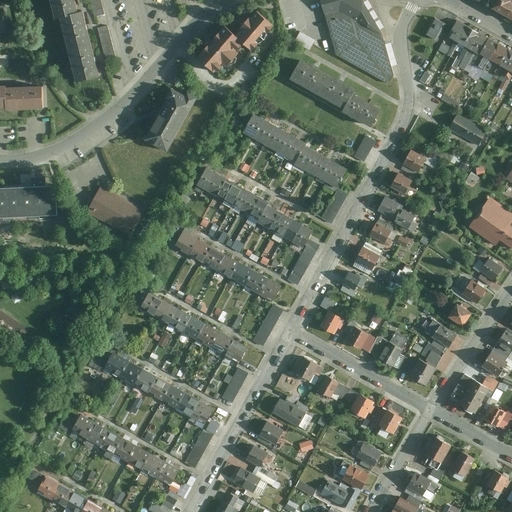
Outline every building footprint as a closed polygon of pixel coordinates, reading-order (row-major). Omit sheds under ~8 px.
[(79,12),(75,0),(46,0),(52,20),(55,19),(79,12)] [(99,0),(89,0),(94,17),(104,15),(99,0)] [(361,0),(319,0),(336,56),(388,85),(393,76),(381,35),(361,0)] [(496,0),(481,0),(480,2),(491,9),(496,0)] [(511,21),(511,0),(496,0),(491,9),(511,21)] [(55,19),(64,51),(91,44),(83,11),(79,12),(55,19)] [(273,26),(257,12),(236,37),(242,42),(253,51),(273,26)] [(437,41),(446,26),(436,20),(426,35),(437,41)] [(458,44),(468,27),(457,21),(448,38),(455,42),(447,56),(451,58),(458,44)] [(107,25),(98,28),(107,67),(116,64),(107,25)] [(224,27),(196,59),(214,74),(242,42),(236,37),(224,27)] [(479,33),(468,27),(458,44),(465,48),(461,54),(460,54),(452,67),(458,70),(459,67),(479,33)] [(313,48),(317,39),(302,31),(297,40),(313,48)] [(489,39),(479,33),(459,67),(464,70),(474,53),(480,56),(489,39)] [(500,45),(489,39),(480,56),(484,58),(478,68),(484,71),(486,68),(500,45)] [(100,75),(91,44),(64,51),(72,82),(100,75)] [(509,50),(500,45),(486,68),(490,70),(494,64),(499,67),(509,50)] [(511,68),(511,51),(509,50),(499,67),(505,71),(501,77),(506,79),(511,68)] [(328,76),(301,61),(290,80),(317,95),(328,76)] [(511,68),(506,79),(500,89),(505,92),(511,78),(511,68)] [(344,110),(353,95),(355,91),(328,76),(317,95),(344,110)] [(43,87),(7,88),(7,112),(8,114),(44,112),(43,87)] [(145,143),(168,156),(201,101),(191,95),(189,98),(175,90),(145,143)] [(370,128),(380,110),(353,95),(344,110),(343,113),(370,128)] [(267,116),(256,109),(245,129),(256,135),(267,116)] [(487,131),(458,114),(450,129),(479,146),(487,131)] [(256,135),(267,141),(278,121),(267,116),(256,135)] [(278,121),(267,141),(277,147),(288,127),(278,121)] [(288,153),(299,134),(288,127),(277,147),(288,153)] [(310,140),(299,134),(288,153),(298,158),(309,141),(310,140)] [(368,135),(356,156),(367,161),(378,140),(368,135)] [(297,161),(307,166),(319,147),(309,141),(298,158),(297,161)] [(319,147),(307,166),(318,173),(329,153),(319,147)] [(427,158),(411,150),(404,163),(419,172),(427,158)] [(318,173),(329,178),(340,159),(329,153),(318,173)] [(340,159),(329,178),(339,184),(350,165),(340,159)] [(207,168),(195,189),(203,193),(206,187),(214,172),(207,168)] [(214,172),(206,187),(217,194),(225,178),(214,172)] [(398,173),(391,186),(405,194),(413,181),(398,173)] [(225,178),(217,194),(225,198),(234,183),(225,178)] [(234,183),(225,198),(234,203),(242,188),(234,183)] [(0,220),(59,218),(57,185),(0,187),(0,220)] [(333,222),(350,193),(339,187),(322,216),(333,222)] [(144,211),(101,188),(88,214),(131,236),(144,211)] [(242,188),(234,203),(243,208),(251,193),(242,188)] [(251,193),(243,208),(251,213),(260,198),(251,193)] [(385,195),(378,210),(392,217),(399,202),(385,195)] [(511,211),(490,197),(470,226),(497,245),(500,242),(511,250),(511,227),(510,226),(511,223),(511,211)] [(260,198),(251,213),(260,218),(269,202),(260,198)] [(260,218),(259,220),(267,225),(276,210),(268,206),(269,203),(269,202),(260,218)] [(401,207),(394,221),(408,229),(415,215),(401,207)] [(276,210),(267,225),(276,230),(285,215),(276,210)] [(285,215),(276,230),(285,235),(293,220),(285,215)] [(293,220),(285,235),(293,240),(302,225),(293,220)] [(377,222),(370,235),(389,245),(393,238),(389,236),(392,230),(377,222)] [(302,225),(293,240),(304,246),(305,245),(308,239),(313,231),(312,230),(312,231),(302,225)] [(190,253),(199,237),(186,229),(176,245),(190,253)] [(402,236),(399,243),(409,246),(412,240),(402,236)] [(213,245),(199,237),(190,253),(204,260),(213,245)] [(299,283),(318,250),(308,244),(289,278),(299,283)] [(213,245),(204,260),(219,268),(227,253),(213,245)] [(363,247),(355,261),(372,270),(380,255),(363,247)] [(241,260),(227,253),(219,268),(232,276),(241,260)] [(481,272),(494,280),(503,267),(489,257),(480,271),(481,272)] [(241,260),(232,276),(246,284),(255,268),(241,260)] [(270,277),(255,268),(246,284),(261,292),(270,277)] [(355,289),(361,279),(349,272),(343,283),(355,289)] [(491,285),(494,280),(481,272),(478,277),(491,285)] [(270,277),(261,292),(275,300),(284,284),(270,277)] [(462,292),(477,303),(486,291),(471,280),(462,292)] [(356,291),(343,284),(340,289),(353,296),(356,291)] [(150,290),(141,306),(156,314),(165,298),(150,290)] [(179,306),(165,298),(156,314),(170,322),(179,306)] [(463,324),(472,310),(457,300),(448,314),(463,324)] [(264,345),(285,309),(275,303),(255,340),(264,345)] [(179,306),(170,322),(184,330),(193,314),(179,306)] [(321,326),(334,333),(342,318),(329,311),(321,326)] [(371,325),(378,328),(385,315),(378,312),(371,325)] [(207,322),(193,314),(184,330),(198,338),(207,322)] [(447,345),(449,347),(457,335),(434,319),(426,332),(435,338),(447,345)] [(207,322),(198,338),(212,345),(221,330),(207,322)] [(355,326),(347,341),(361,348),(361,347),(369,333),(355,326)] [(235,338),(221,330),(212,345),(226,353),(235,338)] [(511,333),(506,330),(498,342),(511,351),(511,350),(511,333)] [(161,343),(168,346),(173,334),(166,331),(161,343)] [(379,359),(393,366),(408,338),(395,331),(390,340),(380,358),(379,359)] [(376,337),(369,333),(361,347),(368,351),(376,337)] [(378,334),(376,337),(368,351),(380,358),(390,340),(378,334)] [(235,338),(226,353),(240,361),(249,345),(235,338)] [(431,344),(443,351),(447,345),(435,338),(431,344)] [(419,381),(426,385),(444,352),(443,351),(431,344),(429,342),(422,353),(427,356),(424,361),(420,359),(418,363),(416,367),(411,376),(412,377),(412,378),(413,380),(414,381),(415,381),(416,381),(418,381),(419,381)] [(511,351),(498,342),(494,347),(508,356),(511,351)] [(114,351),(106,366),(121,375),(130,360),(114,351)] [(492,352),(483,366),(498,376),(507,362),(492,352)] [(304,377),(310,380),(316,371),(320,363),(305,355),(301,362),(299,361),(296,367),(298,368),(295,374),(303,378),(304,377)] [(416,367),(418,363),(405,356),(398,367),(407,372),(412,365),(416,367)] [(144,368),(130,360),(121,375),(135,383),(144,368)] [(326,366),(320,363),(316,371),(322,374),(326,366)] [(233,402),(250,372),(241,367),(224,396),(233,402)] [(144,368),(135,383),(149,391),(158,376),(144,368)] [(475,375),(496,386),(500,380),(478,369),(475,375)] [(476,412),(483,399),(490,387),(464,373),(457,385),(450,398),(476,412)] [(327,374),(318,389),(332,397),(335,391),(341,394),(347,385),(327,374)] [(173,383),(158,376),(149,391),(164,399),(173,383)] [(173,383),(164,399),(178,407),(187,391),(173,383)] [(201,399),(187,391),(178,407),(192,415),(201,399)] [(361,393),(352,409),(353,415),(361,419),(366,417),(375,401),(361,393)] [(273,412),(298,426),(306,411),(299,407),(300,406),(288,399),(287,401),(281,398),(273,412)] [(201,399),(192,415),(205,422),(214,406),(201,399)] [(492,405),(485,418),(499,427),(507,413),(492,405)] [(379,425),(393,433),(404,415),(390,408),(389,409),(384,407),(376,422),(380,424),(379,425)] [(82,413),(73,429),(87,437),(96,421),(82,413)] [(69,431),(75,419),(68,415),(61,427),(69,431)] [(110,429),(96,421),(87,437),(101,445),(110,429)] [(284,430),(267,421),(260,435),(270,440),(276,444),(284,430)] [(196,468),(215,434),(205,428),(186,462),(196,468)] [(110,429),(101,445),(115,453),(124,437),(110,429)] [(138,445),(124,437),(115,453),(129,460),(138,445)] [(437,469),(451,445),(436,437),(426,454),(433,457),(429,464),(437,469)] [(305,452),(316,448),(312,439),(301,443),(305,452)] [(364,458),(375,465),(383,452),(365,442),(362,447),(359,445),(355,445),(353,449),(353,452),(364,458)] [(138,445),(129,460),(143,468),(152,453),(138,445)] [(254,445),(246,458),(261,467),(269,453),(254,445)] [(451,468),(465,476),(475,458),(461,450),(451,468)] [(166,461),(152,453),(143,468),(157,476),(166,461)] [(344,458),(335,474),(363,489),(372,473),(344,458)] [(375,465),(364,458),(361,464),(372,470),(375,465)] [(166,461),(157,476),(171,484),(180,469),(166,461)] [(242,466),(234,480),(254,491),(262,478),(242,466)] [(484,478),(489,480),(495,470),(490,467),(484,478)] [(443,474),(434,469),(430,475),(440,480),(443,474)] [(489,480),(487,484),(491,486),(488,492),(494,495),(498,490),(502,492),(505,486),(507,487),(511,480),(509,479),(510,477),(495,470),(489,480)] [(440,485),(415,472),(406,487),(417,493),(422,496),(426,489),(435,494),(440,485)] [(47,475),(39,490),(52,498),(61,483),(47,475)] [(330,479),(322,493),(351,509),(361,493),(353,488),(351,491),(330,479)] [(300,480),(297,487),(316,495),(319,488),(300,480)] [(76,491),(61,483),(52,498),(67,506),(76,491)] [(417,493),(406,487),(404,491),(410,494),(414,497),(417,493)] [(171,511),(181,495),(171,490),(158,511),(171,511)] [(76,491),(67,506),(76,511),(82,511),(90,499),(76,491)] [(230,493),(226,501),(224,500),(216,511),(233,511),(236,507),(234,506),(239,498),(230,493)] [(406,500),(419,507),(423,501),(414,497),(410,494),(406,500)] [(400,496),(393,508),(401,511),(416,511),(419,507),(406,500),(400,496)] [(90,499),(82,511),(100,511),(104,506),(90,499)] [(291,500),(287,508),(295,511),(296,511),(300,505),(291,500)]
